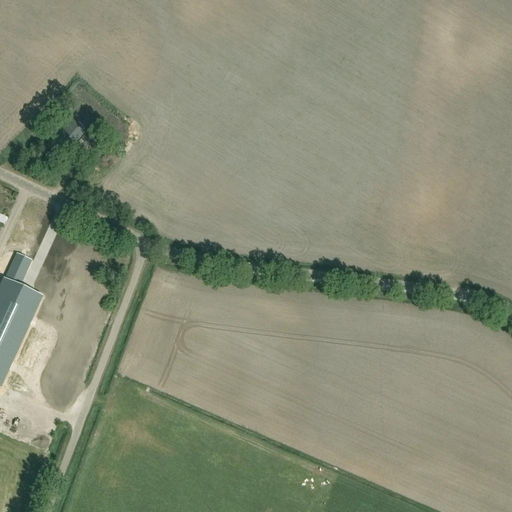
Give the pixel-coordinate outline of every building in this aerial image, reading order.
[(63,161),(89,130),(74,117),(48,148),(63,161)] [(10,240),(43,252),(51,229),(18,218),(10,240)] [(85,299),(100,261),(71,250),(56,287),(85,299)] [(19,287),(26,273),(11,266),(5,281),(3,280),(0,288),(0,388),(1,389),(42,297),(19,287)] [(90,292),(106,300),(109,293),(94,285),(90,292)]
